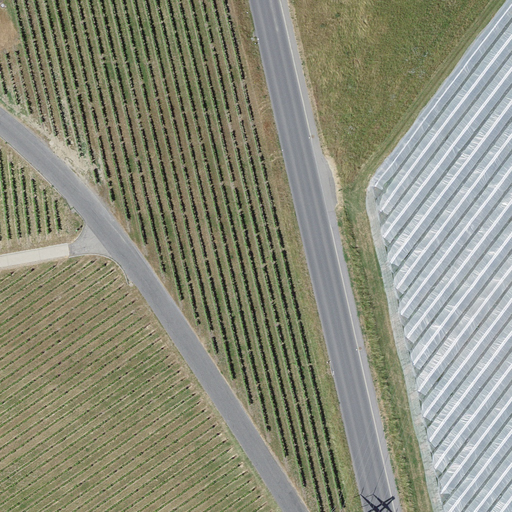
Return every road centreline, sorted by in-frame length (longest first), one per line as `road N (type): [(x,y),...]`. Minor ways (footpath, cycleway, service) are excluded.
road 1 (tertiary): [(383,511),(265,0)]
road 2 (unclassified): [(0,119),(116,240),(295,511)]
